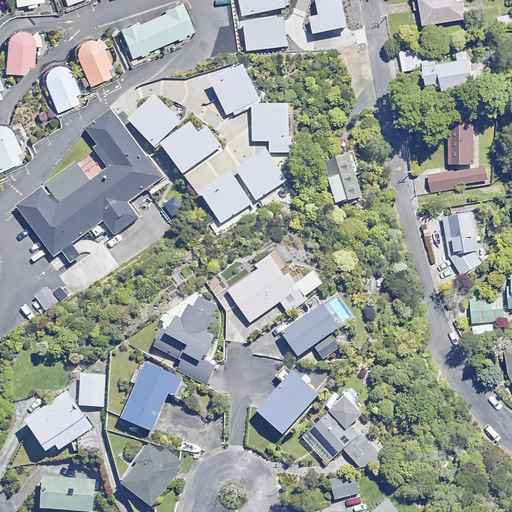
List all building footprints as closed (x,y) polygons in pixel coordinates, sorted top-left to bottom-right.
[(284,0),(237,0),(242,15),(286,5),(284,0)] [(346,26),(340,0),(316,0),(319,14),(322,30),(346,26)] [(466,19),(463,0),(419,0),(423,26),(466,19)] [(118,29),(130,58),(138,55),(139,58),(148,54),(147,51),(191,33),(180,5),(159,14),(160,15),(137,25),(135,22),(118,29)] [(322,30),(319,14),(309,16),(312,33),(322,30)] [(283,16),(242,23),(247,53),(288,46),(283,16)] [(8,37),(6,39),(4,74),(24,76),(28,72),(29,68),(34,68),(35,48),(42,48),(42,47),(42,46),(42,45),(42,44),(42,42),(41,41),(41,40),(41,39),(40,38),(40,37),(39,36),(38,35),(38,34),(37,33),(36,32),(30,37),(29,35),(28,34),(26,33),(25,32),(23,31),(22,31),(20,31),(18,31),(16,31),(15,32),(13,32),(12,33),(10,34),(9,35),(8,37)] [(77,58),(90,87),(110,78),(106,70),(111,68),(101,47),(100,46),(99,44),(97,42),(95,41),(93,40),(91,40),(88,40),(86,40),(84,41),(82,42),(80,43),(78,45),(77,47),(76,49),(76,52),(76,54),(76,56),(77,58)] [(400,51),(404,73),(426,69),(430,92),(474,84),(469,59),(436,65),(435,59),(422,62),(419,48),(400,51)] [(226,115),(247,106),(256,101),(260,99),(242,64),(208,76),(209,78),(226,115)] [(44,83),(57,113),(78,104),(75,96),(79,94),(70,74),(69,72),(67,70),(65,68),(63,67),(61,66),(59,66),(56,66),(54,66),(52,67),(50,68),(48,70),(46,72),(45,74),(44,76),(44,78),(44,81),(44,83)] [(154,95),(128,120),(155,148),(181,124),(154,95)] [(256,101),(247,106),(249,111),(250,143),(268,142),(268,150),(293,149),(292,102),(257,104),(256,101)] [(169,178),(118,110),(91,130),(117,165),(95,182),(82,164),(25,206),(55,246),(107,207),(122,227),(146,208),(140,200),(169,178)] [(474,110),(448,110),(449,164),(474,163),(474,110)] [(190,122),(161,144),(183,175),(222,146),(206,125),(197,131),(190,122)] [(0,172),(20,163),(16,155),(20,153),(10,131),(8,129),(6,128),(4,127),(2,126),(0,125),(0,172)] [(264,149),(234,169),(257,201),(286,181),(264,149)] [(356,163),(353,152),(325,161),(331,179),(329,179),(336,204),(362,196),(353,164),(356,163)] [(490,181),(488,167),(429,175),(431,192),(464,187),(464,184),(490,181)] [(230,170),(198,191),(217,221),(211,224),(218,235),(226,230),(221,223),(252,204),(230,170)] [(453,278),(479,264),(470,213),(442,218),(451,269),(453,269),(453,278)] [(304,272),(292,281),(270,252),(222,288),(248,322),(277,301),(282,307),(313,283),(304,272)] [(58,304),(47,287),(35,295),(46,312),(58,304)] [(194,293),(181,318),(171,312),(153,345),(187,363),(182,372),(203,384),(211,370),(199,364),(214,336),(205,331),(218,306),(194,293)] [(498,295),(468,298),(471,325),(501,322),(498,295)] [(350,322),(332,297),(322,304),(321,303),(278,333),(297,360),(314,347),(321,357),(339,344),(333,334),(340,330),(339,329),(350,322)] [(511,346),(500,351),(511,384),(511,346)] [(175,379),(143,361),(117,409),(149,427),(175,379)] [(320,394),(293,368),(253,408),(280,434),(320,394)] [(101,374),(79,373),(77,406),(98,408),(101,374)] [(91,425),(66,392),(23,424),(48,457),(91,425)] [(322,461),(340,444),(363,469),(377,456),(354,431),(367,420),(342,393),(298,434),(322,461)] [(179,464),(145,445),(122,487),(156,506),(179,464)] [(90,475),(43,471),(40,503),(88,507),(90,475)] [(353,473),(322,481),(328,504),(359,496),(353,473)] [(396,511),(384,497),(366,511),(396,511)]
